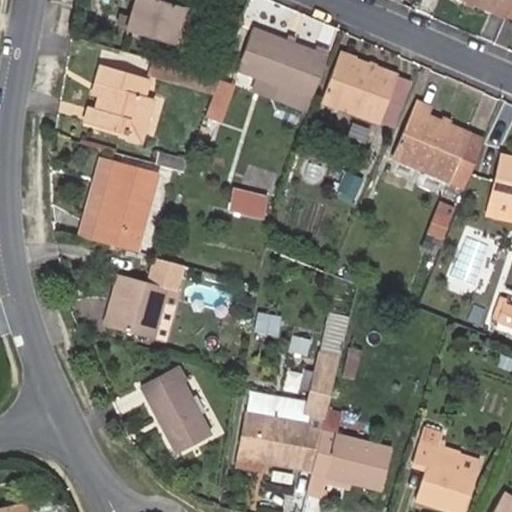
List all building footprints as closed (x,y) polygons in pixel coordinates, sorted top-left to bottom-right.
[(172,44),(183,7),(159,0),(158,0),(133,0),(128,18),(125,28),(125,30),(172,44)] [(511,0),(460,0),(504,18),(511,0)] [(125,28),(128,18),(118,15),(115,25),(125,28)] [(310,99),(326,57),(313,52),(251,28),(235,70),(254,78),(310,99)] [(326,57),(328,51),(315,46),(313,52),(326,57)] [(378,124),(396,75),(338,53),(320,102),(378,124)] [(176,83),(181,68),(151,59),(147,75),(176,83)] [(144,99),(149,80),(100,65),(95,84),(101,85),(98,96),(94,110),(89,108),(85,121),(119,131),(141,137),(152,101),(144,99)] [(217,78),(181,68),(176,83),(212,93),(217,78)] [(310,99),(254,78),(249,91),(305,112),(310,99)] [(219,122),(233,85),(217,80),(212,93),(203,117),(219,122)] [(98,96),(101,85),(95,84),(92,95),(94,95),(98,96)] [(447,183),(468,133),(427,116),(430,109),(414,102),(390,158),(447,183)] [(141,137),(119,131),(118,136),(139,143),(141,137)] [(463,189),(483,139),(468,133),(447,183),(463,189)] [(185,159),(158,152),(154,165),(182,172),(185,159)] [(511,221),(511,157),(501,155),(485,214),(511,221)] [(91,240),(113,161),(100,157),(77,236),(91,240)] [(135,252),(158,173),(113,161),(91,240),(135,252)] [(353,197),(362,180),(345,172),(337,189),(353,197)] [(261,218),(266,196),(233,188),(227,210),(261,218)] [(353,197),(337,189),(334,195),(351,203),(353,197)] [(441,239),(454,209),(439,203),(427,233),(441,239)] [(152,339),(166,288),(176,291),(183,265),(153,257),(146,282),(116,274),(102,326),(152,339)] [(245,311),(249,299),(239,296),(235,308),(245,311)] [(511,308),(497,303),(491,320),(498,322),(511,327),(511,308)] [(339,356),(348,318),(329,313),(320,351),(339,356)] [(510,334),(511,328),(511,327),(498,322),(495,329),(510,334)] [(303,355),(307,341),(293,337),(289,351),(303,355)] [(352,380),(360,351),(348,348),(341,377),(352,380)] [(320,430),(325,412),(339,356),(320,351),(305,405),(248,394),(236,457),(266,463),(310,472),(320,430)] [(210,434),(175,367),(138,386),(174,454),(210,434)] [(335,434),(339,416),(325,412),(320,430),(335,434)] [(380,490),(390,449),(335,434),(320,430),(310,472),(326,476),(350,482),(380,490)] [(462,511),(474,476),(452,469),(457,452),(418,440),(412,462),(426,466),(423,472),(413,501),(438,509),(440,504),(462,511)] [(474,476),(480,459),(457,452),(452,469),(474,476)] [(264,471),(266,463),(236,457),(235,466),(264,471)] [(423,472),(426,466),(412,462),(410,467),(423,472)] [(324,484),(326,476),(310,472),(305,495),(320,499),(324,484)] [(348,490),(350,482),(326,476),(324,484),(348,490)] [(511,511),(511,497),(503,493),(491,511),(511,511)] [(16,504),(14,496),(4,498),(5,506),(16,504)] [(25,511),(23,502),(16,504),(5,506),(0,507),(0,511),(25,511)]
